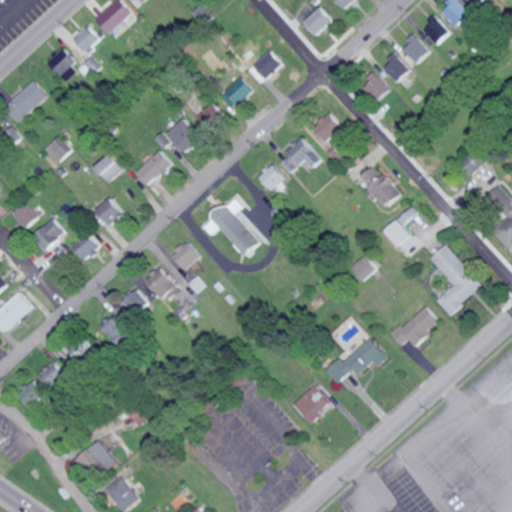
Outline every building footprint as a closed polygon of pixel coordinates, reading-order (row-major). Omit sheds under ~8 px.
[(109,34),(133,13),(120,0),(116,0),(95,19),(109,34)] [(338,0),(345,8),(355,0),(338,0)] [(473,13),(461,0),(448,0),(448,1),(452,5),(445,12),(458,27),(473,13)] [(314,35),(333,22),(322,7),(303,19),(314,35)] [(438,19),(426,30),(439,44),(451,33),(438,19)] [(101,41),(90,26),(74,37),(86,53),(101,41)] [(432,51),(416,34),(402,46),(419,63),(432,51)] [(75,92),(89,79),(84,73),(85,72),(63,49),(48,63),(75,92)] [(384,67),(398,82),(411,70),(397,55),(384,67)] [(395,87),(372,75),(365,88),(388,100),(395,87)] [(255,91),(244,77),(222,94),(233,108),(255,91)] [(19,121),(49,96),(36,80),(6,105),(19,121)] [(211,126),(224,114),(213,102),(200,115),(211,126)] [(329,143),(346,129),(332,112),(315,126),(329,143)] [(187,153),(203,138),(185,119),(169,133),(187,153)] [(59,163),(73,150),(60,136),(46,149),(59,163)] [(281,160),(294,174),(309,159),(316,167),(325,160),(305,138),(281,160)] [(475,174),(489,160),(476,149),(463,163),(475,174)] [(145,183),(174,167),(165,152),(137,168),(145,183)] [(98,168),(111,182),(125,169),(112,155),(98,168)] [(263,176),(280,194),(292,183),(274,165),(263,176)] [(389,207),(403,194),(376,165),(362,178),(389,207)] [(511,249),(511,198),(501,186),(489,196),(511,223),(498,234),(511,249)] [(97,209),(109,226),(125,215),(113,198),(97,209)] [(238,213),(246,207),(238,198),(206,225),(214,235),(224,227),(248,256),(263,243),(238,213)] [(13,215),(26,227),(39,213),(26,202),(13,215)] [(406,225),(420,212),(414,206),(408,212),(403,207),(396,215),(406,225)] [(51,256),(64,244),(58,238),(65,231),(54,218),(34,237),(51,256)] [(413,236),(399,219),(386,231),(399,247),(413,236)] [(101,247),(91,235),(76,248),(87,260),(101,247)] [(187,270),(202,256),(187,241),(172,255),(187,270)] [(457,284),(439,300),(452,315),(485,286),(448,244),(433,258),(457,284)] [(379,268),(366,255),(353,268),(365,281),(379,268)] [(165,301),(180,288),(159,265),(145,278),(165,301)] [(0,292),(9,284),(0,274),(0,292)] [(123,302),(136,316),(149,304),(136,290),(123,302)] [(0,310),(0,325),(7,332),(34,307),(21,292),(0,310)] [(393,333),(402,345),(411,339),(416,346),(432,334),(429,330),(440,322),(429,306),(393,333)] [(101,328),(119,344),(136,325),(118,309),(101,328)] [(96,347),(82,335),(66,354),(72,359),(70,362),(78,369),(96,347)] [(340,384),(356,369),(361,375),(376,362),(380,367),(390,358),(372,338),(345,362),(342,358),(328,371),(340,384)] [(39,373),(49,389),(67,378),(57,362),(39,373)] [(17,392),(27,408),(46,397),(36,381),(17,392)] [(332,405),(317,386),(295,403),(310,422),(332,405)] [(76,460),(90,475),(101,464),(108,472),(118,463),(98,440),(76,460)] [(106,490),(123,511),(139,500),(122,477),(106,490)]
